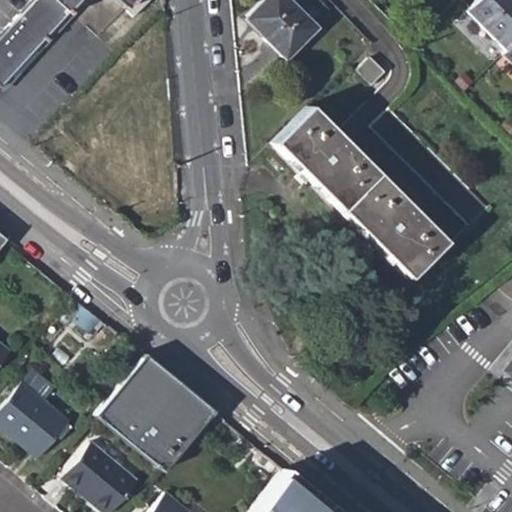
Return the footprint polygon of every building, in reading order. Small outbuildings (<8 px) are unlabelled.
[(0,82),(66,11),(53,0),(29,0),(0,32),(0,82)] [(53,0),(66,11),(75,0),(116,0),(125,7),(131,0),(53,0)] [(282,61),(315,28),(285,0),(259,0),(243,16),(263,35),(259,38),(282,61)] [(315,0),(309,6),(320,18),(329,10),(319,0),(315,0)] [(504,50),(511,42),(511,0),(475,0),(465,10),(504,50)] [(240,19),(259,38),(263,35),(243,16),(240,19)] [(511,64),(511,42),(504,50),(501,53),(511,64)] [(367,85),(381,72),(366,57),(353,70),(367,85)] [(404,278),(440,241),(305,106),(269,142),(404,278)] [(469,225),(488,206),(387,108),(368,127),(469,225)] [(209,411),(140,355),(91,415),(160,472),(209,411)] [(16,383),(0,401),(0,433),(30,458),(61,420),(16,383)] [(84,442),(54,478),(96,511),(102,511),(130,479),(84,442)] [(327,511),(275,470),(240,511),(327,511)] [(182,511),(158,492),(142,511),(182,511)]
